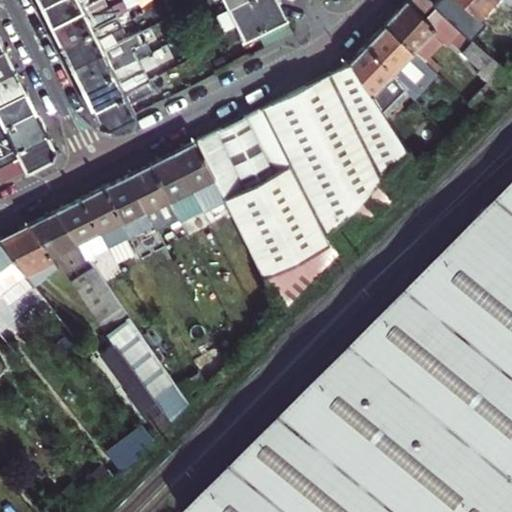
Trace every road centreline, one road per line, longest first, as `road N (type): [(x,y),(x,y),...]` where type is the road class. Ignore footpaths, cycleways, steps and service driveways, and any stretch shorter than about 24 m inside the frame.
road 1 (residential): [(92,165),(329,43),(376,0)]
road 2 (residential): [(9,0),(92,165)]
